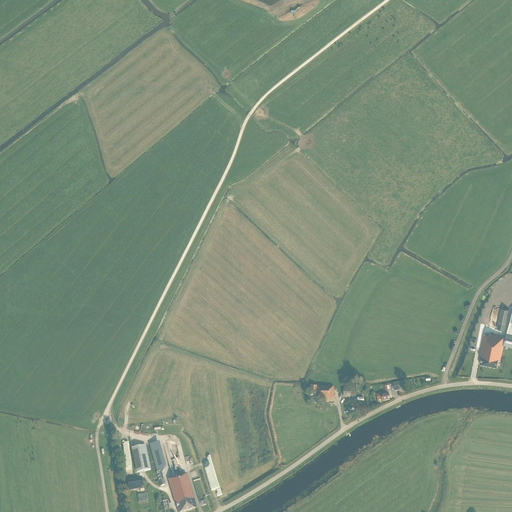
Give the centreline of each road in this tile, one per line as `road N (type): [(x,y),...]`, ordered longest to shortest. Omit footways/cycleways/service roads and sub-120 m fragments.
road 1 (track): [(387,0),(280,83),(246,120),(98,427),(107,511)]
road 2 (unclassified): [(511,386),(459,384),(401,398),(216,511)]
road 3 (track): [(444,386),(477,293),(511,254)]
